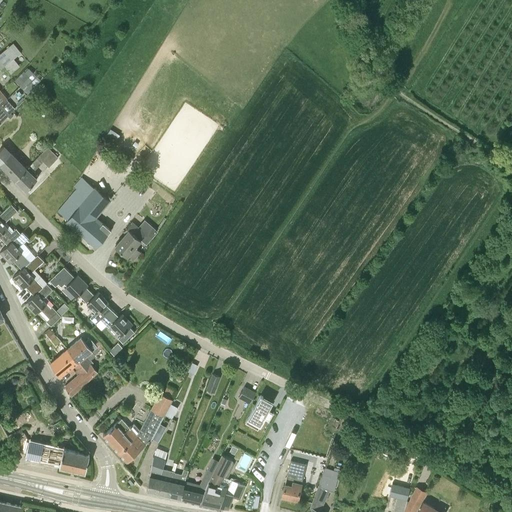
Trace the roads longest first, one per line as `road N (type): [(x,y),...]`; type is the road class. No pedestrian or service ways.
road 1 (residential): [(264,374),(115,291),(0,175)]
road 2 (track): [(201,343),(347,131),(376,115),(395,91)]
road 3 (unclassified): [(511,505),(402,440),(264,374)]
road 4 (track): [(511,169),(379,78),(350,0)]
road 5 (tertiary): [(102,500),(107,465),(58,397),(0,288)]
